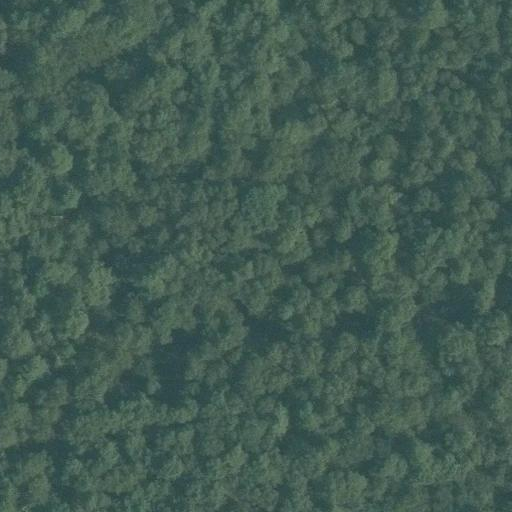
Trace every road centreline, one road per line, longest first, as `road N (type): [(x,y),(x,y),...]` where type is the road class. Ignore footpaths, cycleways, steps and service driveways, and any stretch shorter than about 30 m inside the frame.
road 1 (track): [(287,0),(322,164),(0,114)]
road 2 (track): [(43,511),(164,144)]
road 3 (track): [(406,511),(322,164)]
